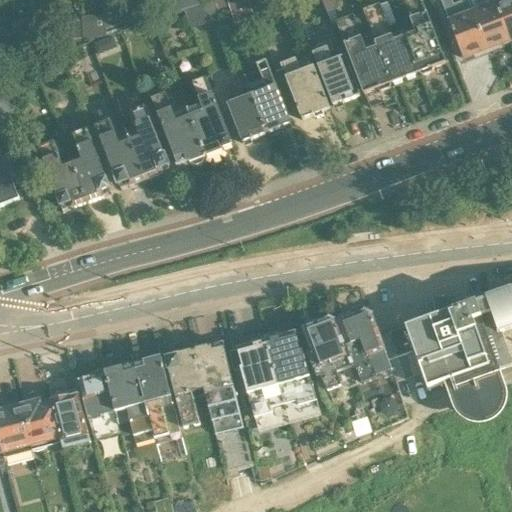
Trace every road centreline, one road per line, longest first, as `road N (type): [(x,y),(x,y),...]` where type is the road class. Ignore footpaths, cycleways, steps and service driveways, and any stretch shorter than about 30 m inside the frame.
road 1 (tertiary): [(0,298),(511,126)]
road 2 (primary): [(511,242),(250,278),(124,307)]
road 3 (primary): [(0,340),(124,307)]
road 4 (primary): [(124,307),(46,319),(0,316)]
